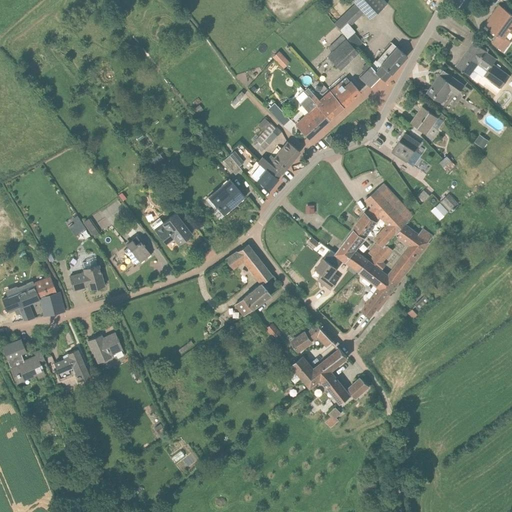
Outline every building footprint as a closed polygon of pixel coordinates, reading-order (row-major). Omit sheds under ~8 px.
[(351,0),(355,4),(363,12),(370,19),(386,4),(383,0),(351,0)] [(334,24),(341,32),(349,25),(363,12),(355,4),(334,24)] [(503,51),(510,41),(504,37),(511,26),(511,14),(499,5),(485,24),(499,34),(493,43),(503,51)] [(363,44),(353,33),(347,38),(357,49),(363,44)] [(342,34),(328,47),(332,51),(346,38),(342,34)] [(480,47),(473,41),(472,42),(475,45),(472,49),(472,48),(471,48),(471,49),(471,50),(469,53),(466,51),(456,65),(456,64),(455,66),(470,76),(479,64),(488,71),(497,59),(487,52),(489,50),(481,45),(480,47)] [(380,77),(384,81),(390,73),(391,74),(407,56),(391,42),(391,43),(392,44),(376,61),(381,65),(375,72),(374,73),(380,77)] [(279,51),(273,57),(283,68),(290,62),(279,51)] [(359,77),(370,87),(380,77),(374,73),(375,72),(374,71),(375,70),(370,65),(369,65),(370,66),(359,77)] [(427,92),(435,98),(443,104),(452,91),(457,95),(464,85),(446,72),(443,77),(440,74),(427,92)] [(346,103),(359,92),(350,81),(349,82),(346,77),(330,91),(329,91),(335,98),(339,94),(346,103)] [(304,91),(308,95),(308,96),(329,119),(346,103),(339,94),(335,98),(329,91),(324,96),(319,101),(308,88),(304,91)] [(233,106),(244,94),(241,91),(235,97),(236,97),(230,103),(233,106)] [(329,119),(308,96),(299,104),(307,114),(295,125),(307,138),(329,119)] [(275,102),(268,109),(283,125),(290,119),(275,102)] [(194,109),(198,114),(202,110),(199,105),(194,109)] [(436,116),(423,107),(412,123),(424,132),(436,116)] [(270,124),(264,119),(259,124),(265,130),(270,124)] [(275,128),(270,124),(265,130),(255,140),(257,143),(254,146),(261,152),(281,131),(276,127),(275,128)] [(199,128),(195,131),(199,136),(203,133),(199,128)] [(405,133),(401,137),(392,151),(407,162),(420,144),(405,133)] [(335,139),(330,134),(324,140),(330,145),(335,139)] [(480,135),(475,143),(483,148),(488,141),(480,135)] [(383,140),(379,137),(375,142),(379,145),(384,143),(383,140)] [(267,161),(281,173),(285,168),(299,151),(287,141),(274,158),(271,156),(267,161)] [(218,147),(215,149),(221,156),(224,154),(218,147)] [(234,151),(229,155),(238,166),(243,162),(234,151)] [(229,155),(223,160),(235,174),(241,169),(238,166),(229,155)] [(443,159),(451,168),(455,165),(447,156),(443,159)] [(251,175),(269,189),(277,178),(281,173),(267,161),(262,157),(257,163),(259,164),(251,175)] [(447,172),(451,168),(443,159),(439,162),(447,172)] [(216,206),(224,215),(245,197),(229,179),(221,186),(224,189),(211,200),(216,206)] [(384,247),(385,245),(384,245),(395,233),(396,234),(404,225),(405,225),(405,224),(413,216),(383,184),(365,200),(372,206),(367,213),(366,212),(353,229),(354,229),(364,237),(376,222),(375,221),(380,215),(388,224),(381,233),(378,230),(372,236),(379,242),(378,244),(384,247)] [(457,203),(448,194),(443,199),(452,208),(457,203)] [(314,205),(306,205),(306,214),(315,213),(314,205)] [(151,225),(159,235),(165,243),(173,237),(178,243),(191,234),(175,213),(163,222),(160,219),(151,225)] [(93,237),(99,234),(89,219),(88,219),(83,222),(93,237)] [(78,234),(85,229),(79,220),(72,225),(78,234)] [(404,225),(396,234),(399,236),(398,237),(410,246),(388,275),(387,276),(397,283),(429,243),(428,242),(433,237),(427,232),(422,238),(405,225),(404,225)] [(354,250),(364,237),(354,229),(341,246),(335,254),(336,254),(335,255),(342,260),(342,259),(350,265),(350,266),(356,271),(357,270),(360,272),(368,261),(354,250)] [(150,254),(136,236),(126,244),(128,247),(124,250),(135,263),(138,260),(140,262),(150,254)] [(312,239),(308,242),(315,248),(318,244),(312,239)] [(243,260),(261,283),(261,284),(271,276),(246,244),(225,259),(232,268),(243,260)] [(371,263),(384,247),(378,244),(370,254),(372,256),(368,261),(371,263)] [(371,263),(380,270),(385,265),(382,262),(391,250),(385,245),(384,247),(371,263)] [(26,255),(23,250),(18,254),(21,259),(26,255)] [(336,267),(342,260),(335,255),(330,262),(324,257),(315,269),(322,274),(318,279),(331,289),(340,278),(333,273),(337,268),(336,267)] [(387,276),(388,275),(380,270),(371,263),(368,261),(360,272),(379,287),(362,311),(370,317),(384,297),(387,293),(389,295),(397,283),(387,276)] [(98,265),(97,265),(84,268),(83,268),(84,273),(69,277),(73,290),(83,287),(83,286),(88,285),(89,290),(104,286),(101,276),(98,265)] [(356,271),(350,266),(347,269),(354,274),(356,271)] [(33,283),(37,296),(44,294),(45,296),(56,294),(49,277),(33,283)] [(37,296),(33,283),(32,282),(27,284),(24,285),(16,289),(14,292),(7,295),(7,294),(6,295),(7,297),(1,299),(6,311),(15,308),(16,312),(15,312),(16,315),(20,313),(23,320),(33,318),(27,303),(39,299),(37,296)] [(235,303),(242,311),(244,314),(250,309),(262,300),(270,294),(261,284),(261,283),(243,298),(242,298),(235,303)] [(45,296),(39,298),(44,316),(64,311),(59,293),(56,294),(45,296)] [(413,319),(417,315),(412,309),(408,313),(413,319)] [(272,323),(265,329),(273,338),(279,333),(272,323)] [(333,341),(318,325),(307,333),(306,332),(291,342),(297,351),(312,341),(311,340),(318,335),(328,346),(333,341)] [(101,334),(87,340),(98,363),(111,357),(110,355),(122,349),(115,332),(102,337),(101,334)] [(21,362),(19,357),(18,354),(25,352),(20,339),(2,347),(9,364),(17,383),(36,375),(38,378),(44,375),(41,367),(47,365),(40,349),(34,352),(36,355),(21,362)] [(181,354),(188,349),(185,345),(178,350),(181,354)] [(330,371),(347,357),(340,348),(321,363),(330,374),(332,373),(330,371)] [(69,357),(54,363),(57,372),(73,365),(80,381),(89,377),(77,349),(67,353),(69,357)] [(330,374),(321,363),(313,369),(303,356),(292,366),(311,388),(321,379),(322,381),(330,374)] [(137,369),(131,372),(134,379),(140,377),(137,369)] [(332,373),(330,374),(322,381),(340,403),(350,396),(349,395),(346,391),(332,373)] [(369,386),(360,378),(349,388),(351,393),(355,398),(369,386)] [(71,401),(63,405),(68,417),(77,413),(71,401)] [(329,413),(332,416),(325,422),(330,428),(338,421),(335,418),(340,413),(335,407),(329,413)] [(160,424),(154,428),(161,438),(167,434),(160,424)] [(105,483),(100,470),(95,472),(97,477),(95,478),(99,486),(105,483)] [(82,476),(86,487),(94,483),(90,473),(82,476)] [(112,477),(119,492),(124,490),(120,481),(123,479),(120,473),(112,477)] [(370,479),(361,487),(369,495),(377,488),(370,479)]
